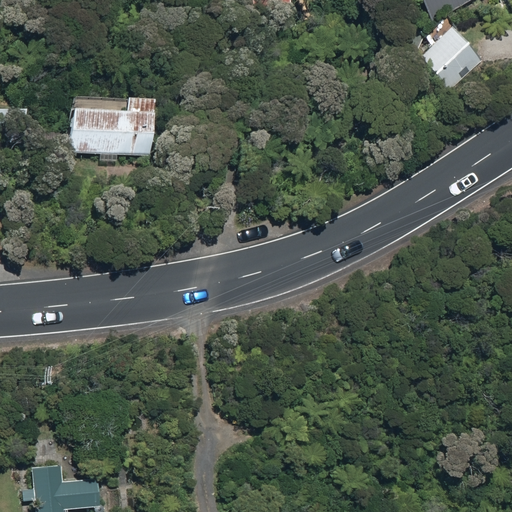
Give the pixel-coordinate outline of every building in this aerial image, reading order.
[(283,0),(203,0),(204,15),(284,13),(283,0)] [(418,60),(449,92),(480,62),(449,30),(418,60)] [(20,111),(0,110),(0,136),(20,137),(20,111)] [(146,114),(66,110),(64,153),(144,158),(146,114)] [(29,470),(31,511),(61,511),(94,509),(92,482),(59,484),(57,467),(29,470)]
